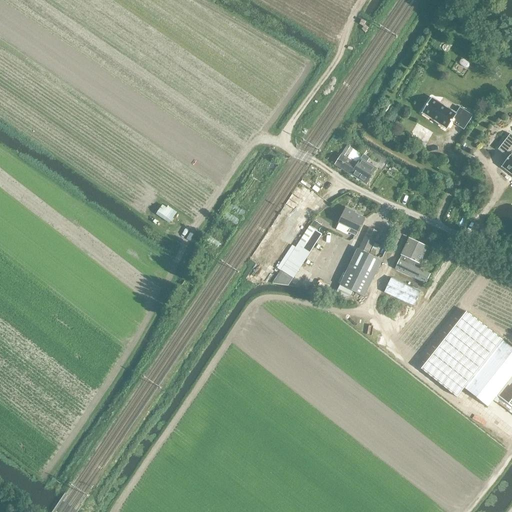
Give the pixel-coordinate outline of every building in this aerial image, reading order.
[(428,106),(419,122),(445,137),(454,122),(428,106)] [(511,135),(510,134),(498,149),(508,158),(501,166),(511,174),(511,135)] [(349,175),(350,174),(362,155),(352,149),(353,149),(347,145),(341,154),(342,154),(335,165),(349,175)] [(362,156),(362,155),(350,174),(366,184),(372,173),(375,168),(366,163),(371,155),(366,151),(362,156)] [(404,184),(407,179),(389,168),(386,174),(404,184)] [(162,205),(157,214),(169,223),(175,214),(162,205)] [(356,236),(364,218),(354,213),(355,212),(346,208),(336,229),(347,234),(348,232),(356,236)] [(314,222),(311,226),(317,230),(320,226),(314,222)] [(272,283),(288,285),(322,234),(309,226),(296,247),(292,245),(277,268),(280,270),(272,283)] [(378,232),(369,227),(359,249),(357,248),(339,285),(335,294),(343,298),(350,296),(353,291),(363,296),(381,260),(368,254),(378,232)] [(395,269),(425,283),(430,274),(414,266),(416,261),(419,262),(426,247),(409,239),(402,254),(395,269)] [(384,292),(413,306),(420,292),(391,278),(384,292)] [(464,388),(488,407),(497,395),(500,398),(511,407),(511,347),(502,340),(464,388)] [(499,426),(504,421),(493,412),(489,417),(499,426)]
